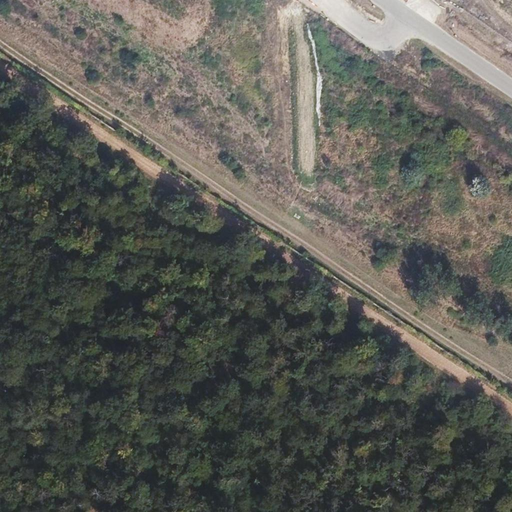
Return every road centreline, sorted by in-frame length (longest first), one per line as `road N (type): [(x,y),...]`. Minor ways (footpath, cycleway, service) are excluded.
road 1 (unknown): [(319,279),(0,66)]
road 2 (unknown): [(511,408),(319,279)]
